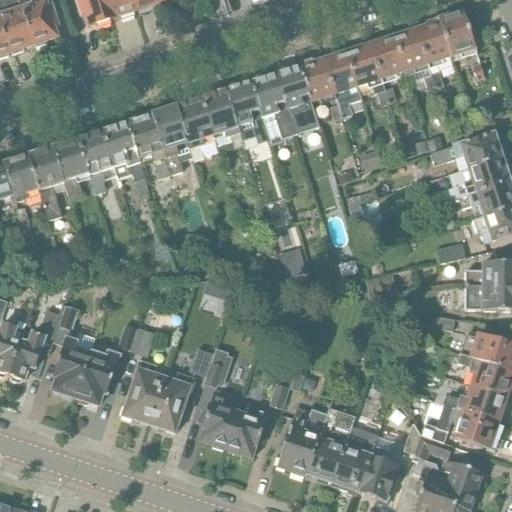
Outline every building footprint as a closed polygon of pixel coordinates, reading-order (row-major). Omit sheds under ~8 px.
[(32,48),(18,4),(16,0),(6,0),(5,1),(7,8),(0,10),(0,28),(9,56),(32,48)] [(18,4),(32,48),(57,40),(54,31),(57,30),(50,6),(48,6),(45,0),(30,0),(18,4)] [(111,21),(104,0),(74,0),(80,19),(84,17),(88,28),(111,21)] [(135,13),(131,0),(104,0),(111,21),(135,13)] [(158,5),(156,0),(131,0),(135,13),(158,5)] [(452,64),(477,56),(463,14),(439,22),(451,61),(452,64)] [(442,64),(451,61),(439,22),(425,26),(425,29),(416,32),(429,72),(443,68),(442,64)] [(0,58),(9,56),(0,28),(0,58)] [(431,78),(429,72),(416,32),(392,39),(404,76),(405,76),(409,87),(424,83),(428,94),(435,92),(431,78)] [(396,79),(404,76),(392,39),(369,47),(382,87),(397,82),(396,79)] [(385,95),(382,87),(369,47),(345,54),(357,91),(371,87),(374,98),(377,97),(381,110),(389,107),(385,95)] [(360,102),(357,91),(345,54),(322,62),(334,98),(338,110),(342,122),(350,120),(351,119),(347,107),(360,102)] [(311,106),(320,103),(334,98),(322,62),(299,69),(311,106)] [(480,68),(472,70),(476,84),(484,81),(480,68)] [(318,128),(311,106),(299,69),(276,77),(295,136),(318,128)] [(431,78),(435,92),(443,89),(439,76),(431,78)] [(294,136),(295,136),(276,77),(251,85),(261,118),(273,114),(281,140),(294,136)] [(269,144),(261,118),(251,85),(226,93),(242,142),(255,138),(258,148),(269,144)] [(385,95),(389,107),(396,105),(392,92),(385,95)] [(244,150),(242,142),(226,93),(200,101),(215,145),(216,149),(231,145),(234,153),(244,150)] [(204,150),(215,145),(200,101),(176,109),(191,156),(194,166),(203,163),(199,151),(204,150)] [(179,160),(191,156),(176,109),(151,117),(171,180),(184,175),(179,160)] [(342,122),(338,110),(331,112),(335,125),(342,122)] [(159,184),(171,180),(151,117),(127,125),(139,163),(151,159),(159,184)] [(478,138),(496,132),(492,122),(475,127),(478,138)] [(101,133),(116,179),(116,181),(131,176),(138,198),(148,195),(144,182),(139,163),(127,125),(101,133)] [(104,183),(116,179),(101,133),(76,141),(89,182),(95,198),(105,195),(102,185),(105,185),(104,183)] [(466,173),(502,161),(494,137),(451,151),(430,157),(433,168),(454,162),(455,164),(462,161),(466,173)] [(78,186),(89,182),(76,141),(51,149),(65,193),(69,203),(83,199),(78,186)] [(54,197),(65,193),(51,149),(26,157),(40,201),(48,224),(61,220),(56,204),(54,197)] [(14,204),(15,209),(40,201),(26,157),(2,165),(14,204)] [(378,157),(363,162),(367,174),(382,169),(378,157)] [(446,206),(510,186),(502,161),(466,173),(460,175),(464,187),(431,198),(435,210),(446,206)] [(0,208),(14,204),(2,165),(0,165),(0,208)] [(475,223),(511,211),(511,192),(510,186),(446,206),(449,216),(461,213),(461,214),(471,211),(472,211),(475,223)] [(17,212),(20,231),(29,229),(23,211),(17,212)] [(478,235),(483,248),(511,238),(511,211),(475,223),(471,224),(475,236),(478,235)] [(440,267),(465,262),(462,248),(437,254),(440,267)] [(465,290),(511,290),(511,261),(503,261),(503,267),(484,266),(484,265),(481,265),(481,274),(465,274),(465,290)] [(368,296),(396,295),(392,278),(365,284),(368,296)] [(511,290),(465,290),(465,306),(480,306),(480,316),(484,316),(484,314),(509,315),(509,321),(511,320),(511,290)] [(396,295),(368,296),(371,309),(405,314),(408,294),(396,295)] [(75,402),(90,355),(75,350),(76,346),(78,347),(79,344),(69,341),(78,314),(65,310),(61,321),(48,359),(49,359),(53,346),(63,349),(53,381),(56,382),(52,395),(75,402)] [(47,358),(48,359),(61,321),(49,317),(41,339),(30,336),(27,344),(21,343),(9,380),(24,385),(28,371),(34,373),(41,352),(49,354),(47,358)] [(433,319),(431,331),(452,335),(455,323),(433,319)] [(0,376),(9,380),(21,343),(14,340),(17,331),(2,326),(0,332),(0,376)] [(130,354),(137,333),(125,329),(118,350),(130,354)] [(137,333),(130,354),(130,356),(147,361),(155,337),(138,332),(137,333)] [(460,357),(511,374),(511,346),(504,344),(503,345),(477,336),(475,341),(466,338),(460,357)] [(90,355),(75,402),(98,410),(102,397),(106,398),(118,361),(120,361),(122,358),(107,353),(106,355),(92,350),(90,355)] [(206,380),(207,381),(214,358),(197,353),(190,375),(206,380)] [(469,389),(505,402),(511,382),(511,374),(460,357),(457,366),(470,371),(468,374),(473,376),(469,389)] [(207,381),(206,380),(204,387),(217,392),(224,370),(223,370),(225,361),(214,358),(207,381)] [(121,419),(148,428),(168,371),(156,368),(155,370),(140,364),(121,419)] [(168,371),(148,428),(175,437),(191,388),(192,389),(194,382),(178,377),(178,375),(168,371)] [(288,391),(292,378),(283,376),(279,388),(288,391)] [(290,391),(289,392),(300,395),(305,380),(294,376),(289,391),(290,391)] [(276,387),(269,409),(282,413),(289,392),(290,391),(289,391),(288,391),(279,388),(276,387)] [(441,407),(443,407),(497,426),(505,402),(469,389),(465,401),(460,400),(459,402),(445,397),(441,407)] [(198,442),(226,451),(239,415),(224,410),(228,398),(214,393),(198,442)] [(239,415),(226,451),(253,460),(270,411),(256,407),(252,419),(239,415)] [(457,425),(452,440),(488,453),(497,426),(443,407),(440,417),(447,419),(446,421),(457,425)] [(307,478),(307,477),(326,418),(310,413),(310,415),(297,411),(277,469),(307,478)] [(307,477),(332,486),(350,430),(354,421),(337,415),(328,412),(326,418),(307,477)] [(433,443),(444,447),(448,434),(414,423),(413,428),(420,439),(433,443)] [(414,457),(420,439),(413,428),(404,454),(414,457)] [(332,486),(359,495),(375,448),(378,439),(350,430),(332,486)] [(433,443),(420,439),(414,457),(412,463),(417,465),(424,467),(425,463),(427,463),(429,456),(433,443)] [(444,447),(433,443),(429,456),(448,463),(452,450),(444,447)] [(375,448),(359,495),(358,496),(386,505),(398,471),(399,471),(403,458),(400,457),(403,448),(392,444),(388,453),(375,448)] [(449,511),(447,484),(435,480),(438,473),(435,466),(427,463),(424,467),(417,465),(413,477),(420,480),(414,497),(419,498),(414,511),(449,511)] [(447,484),(449,511),(471,511),(484,477),(445,464),(441,474),(450,477),(447,484)]
